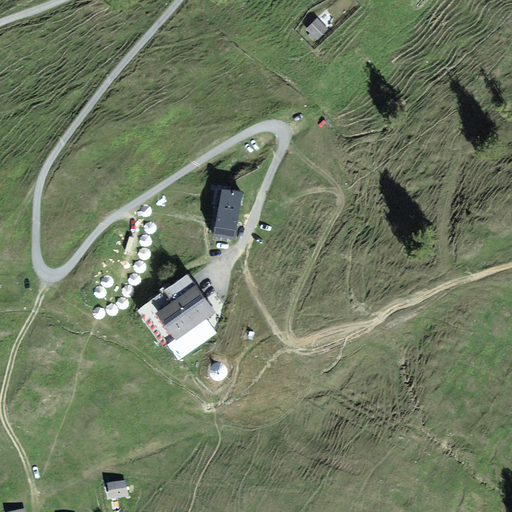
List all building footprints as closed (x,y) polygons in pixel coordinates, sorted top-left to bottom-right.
[(329,29),(317,18),(306,29),(311,33),(309,36),(314,40),(316,38),(318,40),(329,29)] [(214,204),(236,208),(239,190),(218,186),(214,204)] [(209,232),(231,236),(236,208),(214,204),(209,232)] [(212,310),(193,283),(154,311),(173,338),(212,310)] [(128,479),(105,483),(109,502),(132,498),(128,479)]
